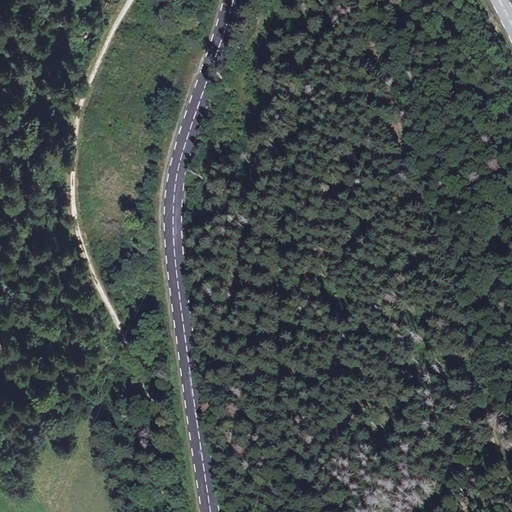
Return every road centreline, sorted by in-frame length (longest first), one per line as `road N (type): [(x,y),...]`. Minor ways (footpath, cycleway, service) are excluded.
road 1 (track): [(130,0),(83,116),(73,217),(165,443),(170,511)]
road 2 (secondary): [(230,0),(182,144),(171,218),(210,511)]
road 3 (track): [(360,0),(400,145),(453,288),(461,380),(511,484)]
road 4 (track): [(338,0),(293,173),(283,420)]
